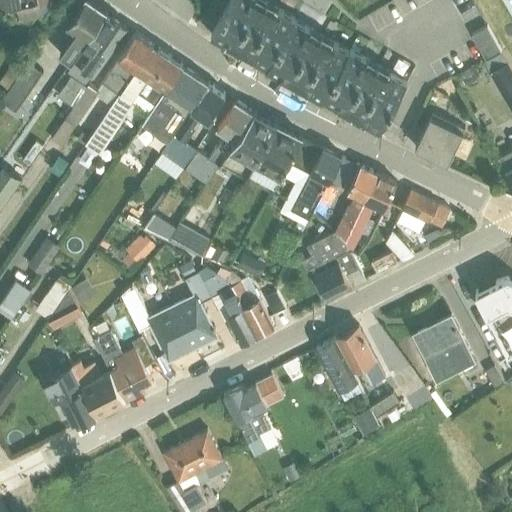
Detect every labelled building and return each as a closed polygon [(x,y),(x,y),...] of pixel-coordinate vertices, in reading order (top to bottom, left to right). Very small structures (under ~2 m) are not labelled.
[(0,0),(0,9),(13,18),(9,24),(22,33),(38,10),(45,15),(52,5),(50,0),(0,0)] [(76,31),(59,55),(72,63),(107,13),(88,0),(86,0),(68,26),(76,31)] [(264,0),(231,0),(211,36),(243,53),(267,67),(266,69),(323,101),(324,99),(380,131),(408,81),(264,0)] [(74,105),(90,84),(128,28),(112,17),(98,39),(102,42),(95,53),(92,51),(82,67),(80,65),(59,95),(74,105)] [(486,60),(502,51),(487,25),(472,34),(486,60)] [(90,84),(74,105),(53,139),(64,147),(96,95),(111,104),(153,45),(136,33),(98,90),(90,84)] [(150,112),(183,65),(153,45),(111,104),(86,144),(102,154),(134,102),(150,112)] [(511,69),(502,51),(486,60),(485,60),(492,72),(490,73),(511,111),(511,69)] [(14,81),(27,63),(17,56),(0,80),(0,87),(7,92),(14,81)] [(27,63),(14,81),(27,90),(40,72),(27,63)] [(183,65),(150,112),(143,125),(169,142),(198,99),(210,82),(183,65)] [(469,69),(455,77),(462,90),(477,82),(469,69)] [(198,99),(169,142),(155,163),(176,178),(178,179),(185,167),(197,149),(188,142),(203,117),(210,121),(226,94),(210,82),(198,99)] [(197,149),(185,167),(195,174),(197,171),(210,178),(220,163),(254,113),(236,100),(218,128),(225,132),(210,157),(197,149)] [(254,113),(220,163),(246,180),(251,171),(277,124),(254,113)] [(433,113),(416,148),(448,164),(465,129),(433,113)] [(277,124),(251,171),(275,185),(281,173),(303,137),(277,124)] [(303,137),(281,173),(297,183),(280,211),(299,221),(296,227),(303,231),(342,157),(303,137)] [(511,144),(511,151),(498,159),(506,174),(507,174),(511,182),(511,184),(511,144),(511,145),(511,144)] [(59,156),(50,169),(59,176),(69,162),(59,156)] [(1,165),(0,167),(0,208),(21,179),(3,166),(1,165)] [(336,232),(346,241),(378,174),(361,166),(345,203),(348,205),(336,232)] [(346,241),(350,251),(351,250),(360,236),(363,233),(370,236),(397,183),(378,174),(346,241)] [(402,209),(397,222),(421,234),(427,222),(430,223),(430,221),(443,227),(451,210),(439,204),(412,190),(402,209)] [(126,205),(120,215),(132,220),(136,212),(138,214),(144,204),(133,198),(128,206),(126,205)] [(169,237),(178,225),(155,214),(155,215),(146,227),(169,237)] [(178,225),(169,237),(207,255),(211,246),(213,240),(180,222),(178,225)] [(445,230),(427,239),(433,244),(452,234),(445,230)] [(315,273),(327,300),(352,287),(346,276),(337,257),(350,251),(346,241),(336,232),(307,246),(313,257),(320,271),(315,273)] [(395,258),(403,249),(385,232),(377,240),(395,258)] [(360,236),(351,250),(360,254),(367,240),(360,236)] [(47,237),(28,265),(43,275),(61,246),(47,237)] [(143,239),(128,253),(138,263),(153,248),(143,239)] [(211,246),(207,255),(225,263),(230,252),(216,245),(215,248),(211,246)] [(337,257),(346,276),(359,269),(350,251),(337,257)] [(244,253),(238,266),(261,277),(267,264),(244,253)] [(320,271),(313,257),(302,261),(314,284),(323,302),(327,300),(315,273),(320,271)] [(172,305),(194,349),(218,337),(215,330),(216,330),(202,302),(212,298),(200,272),(197,273),(191,261),(180,267),(193,294),(172,305)] [(477,294),(497,284),(485,261),(465,270),(477,294)] [(200,272),(212,298),(225,322),(230,319),(242,343),(258,335),(249,317),(231,283),(224,269),(221,268),(218,272),(208,267),(200,272)] [(249,317),(258,335),(274,327),(250,277),(242,279),(224,269),(231,283),(249,317)] [(60,276),(37,309),(50,318),(69,291),(73,285),(60,276)] [(477,294),(476,294),(508,357),(511,355),(511,280),(509,278),(497,284),(477,294)] [(87,279),(72,287),(81,302),(95,295),(87,279)] [(16,280),(0,305),(0,309),(13,318),(31,290),(16,280)] [(194,349),(172,305),(150,316),(134,283),(122,295),(140,330),(150,325),(165,356),(166,355),(169,362),(194,349)] [(50,318),(49,321),(53,330),(82,315),(69,291),(50,318)] [(277,293),(266,298),(275,316),(287,310),(277,293)] [(451,316),(415,334),(438,380),(475,362),(451,316)] [(345,357),(353,373),(364,367),(373,385),(386,378),(359,328),(336,339),(345,357)] [(116,357),(122,354),(111,331),(95,339),(110,369),(119,364),(116,357)] [(345,357),(336,339),(318,349),(339,391),(356,382),(353,373),(345,357)] [(119,364),(110,369),(126,401),(146,391),(144,385),(152,381),(135,347),(122,354),(116,357),(119,364)] [(298,359),(283,367),(288,377),(303,369),(298,359)] [(73,365),(72,365),(98,415),(117,406),(126,401),(110,369),(100,374),(95,363),(85,368),(81,361),(73,365)] [(98,415),(72,365),(43,380),(54,404),(59,401),(73,428),(98,415)] [(495,367),(485,372),(494,389),(504,384),(495,367)] [(15,374),(0,395),(0,412),(2,414),(25,381),(15,374)] [(256,385),(268,408),(271,406),(284,400),(273,376),(260,383),(256,385)] [(356,382),(339,391),(345,401),(361,392),(364,390),(359,381),(356,382)] [(268,408),(256,385),(245,391),(243,387),(224,396),(254,457),(267,451),(259,435),(269,429),(260,411),(268,408)] [(394,394),(372,407),(378,417),(400,404),(394,394)] [(370,410),(355,418),(363,436),(379,428),(375,419),(370,410)] [(259,435),(267,451),(279,445),(270,429),(269,429),(259,435)] [(208,431),(164,453),(179,481),(167,488),(179,511),(195,511),(207,506),(197,487),(229,471),(221,457),(208,431)] [(294,466),(283,471),(290,485),(301,479),(294,466)]
